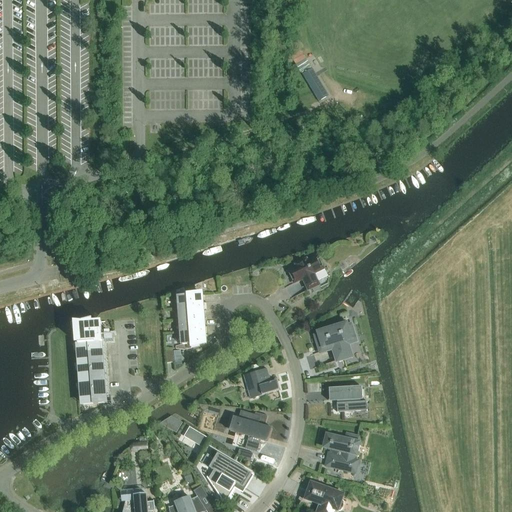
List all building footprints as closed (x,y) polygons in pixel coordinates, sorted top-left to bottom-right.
[(319,102),(328,96),(312,70),(303,75),(319,102)] [(287,272),(293,284),(294,286),(303,282),(310,295),(308,291),(319,286),(314,275),(324,270),(318,257),(307,262),(306,259),(295,265),(296,267),(287,272)] [(178,297),(179,309),(202,308),(201,295),(178,297)] [(202,308),(179,309),(180,321),(203,320),(202,308)] [(203,320),(180,321),(181,333),(204,331),(203,320)] [(103,349),(103,344),(114,343),(114,338),(111,338),(111,333),(102,334),(101,323),(92,323),(79,324),(78,331),(79,345),(78,345),(83,406),(108,404),(104,349),(103,349)] [(319,336),(315,337),(320,354),(333,350),(337,362),(352,357),(348,345),(352,343),(351,340),(355,338),(351,325),(347,326),(346,324),(344,325),(344,323),(324,329),(325,331),(318,333),(319,336)] [(205,344),(204,331),(181,333),(182,345),(175,347),(176,350),(184,350),(199,347),(198,344),(205,344)] [(271,384),(270,381),(267,369),(244,376),(251,400),(279,391),(277,382),(271,384)] [(329,390),(330,401),(328,401),(328,402),(339,401),(339,404),(337,404),(337,413),(367,412),(367,402),(361,402),(361,400),(364,400),(364,399),(362,399),(362,388),(329,390)] [(240,417),(236,416),(231,431),(249,436),(246,446),(257,450),(261,439),(270,442),(274,427),(266,425),(268,417),(257,413),(256,416),(242,412),(240,417)] [(327,436),(324,448),(333,451),(332,456),(329,455),(326,467),(338,470),(338,469),(345,471),(344,471),(355,474),(358,462),(354,461),(355,456),(357,456),(357,454),(359,454),(360,446),(359,446),(359,444),(358,443),(359,438),(347,435),(346,440),(327,436)] [(134,451),(152,450),(152,441),(133,442),(134,451)] [(243,448),(241,456),(255,460),(257,452),(243,448)] [(228,500),(229,499),(237,486),(243,489),(251,475),(218,455),(209,469),(213,471),(209,480),(207,478),(221,500),(222,500),(223,501),(224,501),(226,501),(227,501),(228,500)] [(309,487),(304,500),(320,505),(317,511),(334,511),(335,511),(338,511),(340,511),(341,511),(342,510),(343,508),(344,507),(344,505),(344,503),(344,502),(346,496),(311,484),(310,487),(309,487)] [(148,511),(146,489),(122,492),(123,502),(126,501),(122,511),(148,511)] [(206,511),(207,511),(197,497),(197,498),(190,500),(189,498),(175,503),(176,506),(169,508),(169,511),(206,511)]
